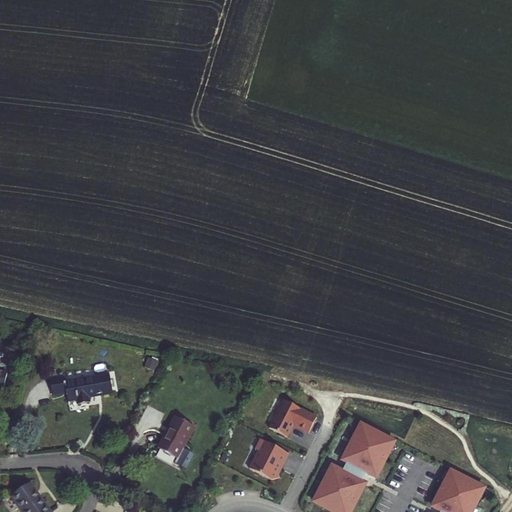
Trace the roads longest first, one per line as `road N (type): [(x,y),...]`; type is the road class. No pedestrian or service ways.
road 1 (track): [(0,310),(305,386),(327,404),(327,427)]
road 2 (residential): [(0,464),(84,467),(93,481),(86,511)]
